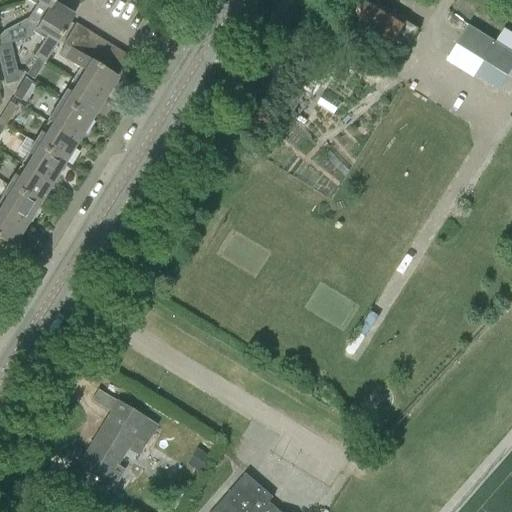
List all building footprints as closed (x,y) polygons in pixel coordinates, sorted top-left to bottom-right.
[(51,3),(52,4),(54,0),(25,0),(35,6),(19,32),(29,38),(31,33),(35,27),(36,28),(51,3)] [(403,53),(418,29),(371,0),(363,0),(359,8),(356,6),(349,17),(352,19),(351,21),(403,53)] [(36,58),(44,63),(45,63),(73,17),(52,4),(51,3),(36,28),(35,27),(31,33),(43,41),(34,57),(36,58)] [(64,47),(70,50),(71,49),(74,52),(86,32),(75,25),(63,46),(64,47)] [(511,78),(511,52),(469,26),(457,45),(473,55),(484,61),(505,75),(511,78)] [(74,52),(84,58),(96,38),(86,32),(74,52)] [(84,58),(94,64),(106,44),(96,38),(84,58)] [(11,42),(0,45),(0,59),(7,84),(22,80),(11,42)] [(106,44),(94,64),(105,70),(117,50),(106,44)] [(457,45),(447,61),(474,77),(476,75),(484,61),(473,55),(457,45)] [(64,47),(59,56),(64,60),(70,50),(64,47)] [(84,58),(74,52),(71,49),(70,50),(64,60),(80,70),(73,81),(104,99),(117,78),(115,77),(105,70),(94,64),(84,58)] [(117,50),(105,70),(115,77),(127,57),(117,50)] [(44,63),(36,58),(26,75),(34,80),(44,63)] [(484,61),(476,75),(497,88),(505,75),(484,61)] [(20,101),(31,84),(32,82),(24,78),(13,96),(20,101)] [(73,81),(60,102),(91,120),(104,99),(73,81)] [(77,142),(91,120),(60,102),(47,123),(77,142)] [(0,117),(0,124),(4,127),(17,107),(9,103),(0,117)] [(47,123),(34,145),(64,163),(77,142),(47,123)] [(34,145),(21,166),(51,185),(64,163),(34,145)] [(38,206),(51,185),(21,166),(8,187),(38,206)] [(8,187),(0,199),(0,211),(25,227),(38,206),(8,187)] [(0,241),(9,247),(12,248),(25,227),(0,211),(0,241)] [(0,261),(9,247),(0,241),(0,261)] [(80,465),(93,472),(87,482),(103,492),(113,489),(124,471),(115,466),(126,448),(139,456),(157,427),(98,391),(92,401),(111,413),(80,465)] [(212,459),(197,449),(187,465),(202,474),(212,459)] [(277,511),(269,504),(273,499),(246,475),(213,511),(277,511)]
